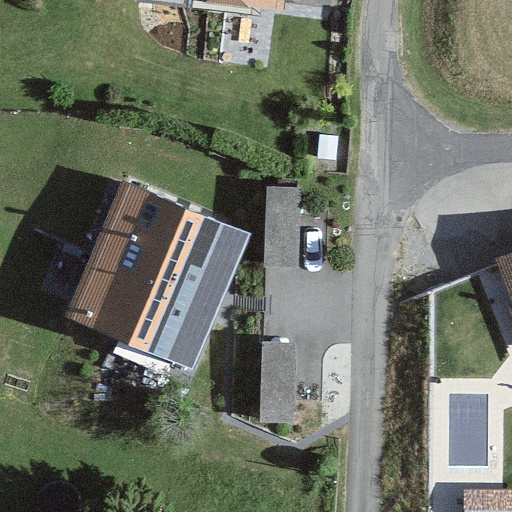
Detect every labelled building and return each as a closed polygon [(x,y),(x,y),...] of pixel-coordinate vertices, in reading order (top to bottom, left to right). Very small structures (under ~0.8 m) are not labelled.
[(281,0),(154,0),(154,7),(280,18),(281,0)] [(252,225),(124,175),(67,318),(195,369),(252,225)] [(296,255),(299,180),(264,179),(261,254),(296,255)] [(511,255),(483,267),(511,335),(511,255)] [(307,336),(258,334),(255,414),(304,416),(307,336)]
